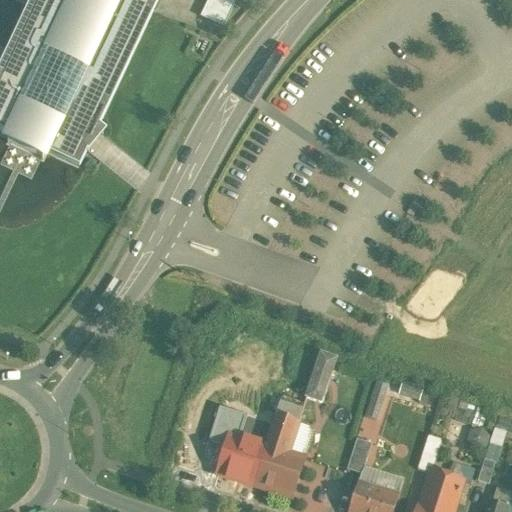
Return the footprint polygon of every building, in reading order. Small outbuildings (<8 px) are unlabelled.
[(43,0),(14,63),(10,60),(3,69),(0,72),(0,78),(5,82),(0,92),(0,131),(13,137),(10,144),(42,159),(45,152),(87,171),(95,154),(98,156),(105,148),(113,138),(106,132),(168,0),(43,0)] [(210,0),(201,20),(223,31),(238,0),(210,0)] [(301,346),(291,342),(287,352),(297,356),(301,346)] [(321,356),(307,399),(322,404),(337,361),(321,356)] [(378,385),(367,419),(376,422),(388,388),(378,385)] [(404,387),(402,396),(423,401),(425,392),(404,387)] [(253,400),(238,395),(228,426),(243,431),(253,400)] [(304,406),(283,398),(270,435),(271,435),(292,442),(304,406)] [(303,428),(302,442),(317,443),(319,430),(303,428)] [(266,447),(239,439),(226,479),(253,488),(271,435),(270,435),(266,447)] [(292,442),(271,435),(253,488),(292,500),(305,460),(288,455),(292,442)] [(429,437),(418,471),(432,476),(443,442),(429,437)] [(372,446),(357,441),(347,471),(362,476),(372,446)] [(468,470),(454,466),(450,480),(463,484),(468,470)] [(437,476),(433,489),(426,487),(418,511),(454,511),(463,484),(450,480),(437,476)] [(394,511),(399,498),(358,485),(349,511),(394,511)] [(489,502),(486,511),(511,511),(511,502),(510,502),(511,498),(496,493),(493,504),(489,502)]
